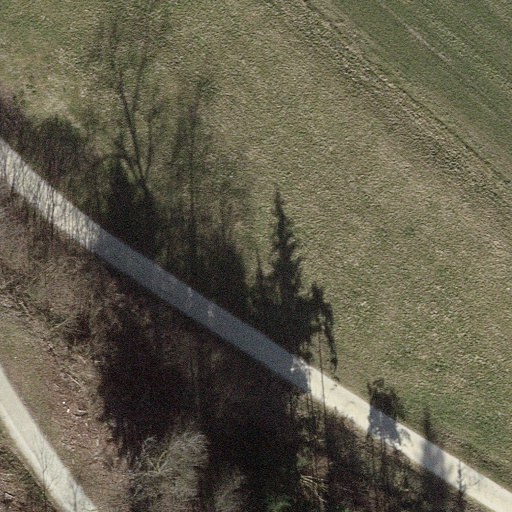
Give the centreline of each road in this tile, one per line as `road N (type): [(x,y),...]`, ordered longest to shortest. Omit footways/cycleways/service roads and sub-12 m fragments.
road 1 (track): [(0,117),(101,225),(511,479)]
road 2 (track): [(85,511),(27,450),(0,395)]
